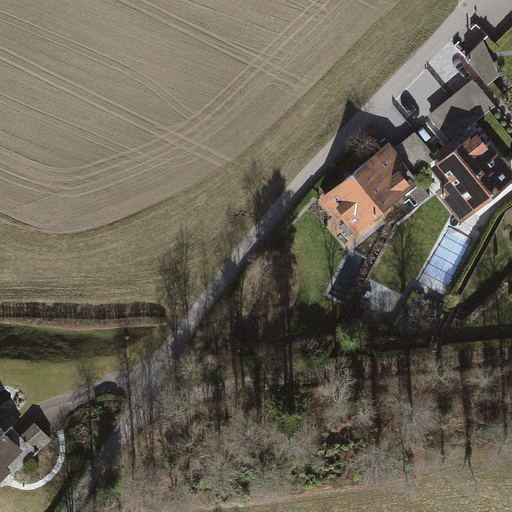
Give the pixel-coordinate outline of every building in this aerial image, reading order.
[(483,38),(465,56),(487,83),(500,73),(483,38)] [(495,106),(473,78),(428,114),(450,141),(495,106)] [(511,180),(511,168),(478,127),(430,166),(443,182),(434,190),(461,222),(511,180)] [(394,145),(389,138),(317,197),(337,221),(342,218),(354,232),(415,182),(412,178),(438,157),(415,129),(394,145)] [(420,183),(409,191),(419,203),(430,195),(420,183)] [(35,421),(22,435),(39,452),(52,438),(35,421)] [(0,480),(1,481),(12,470),(7,465),(24,448),(0,423),(0,480)]
